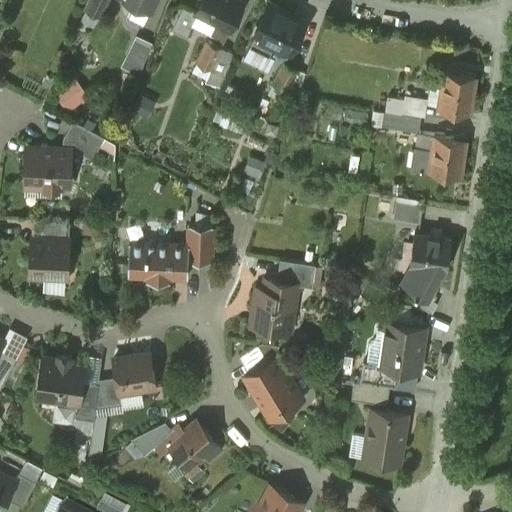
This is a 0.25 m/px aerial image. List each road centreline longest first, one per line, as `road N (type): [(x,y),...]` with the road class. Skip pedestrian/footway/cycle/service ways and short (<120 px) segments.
road 1 (residential): [(511,38),(438,500)]
road 2 (residential): [(438,500),(331,475),(258,433),(227,386),(213,315)]
road 3 (residential): [(213,315),(100,322),(21,308),(0,294)]
road 4 (residential): [(362,0),(511,26)]
